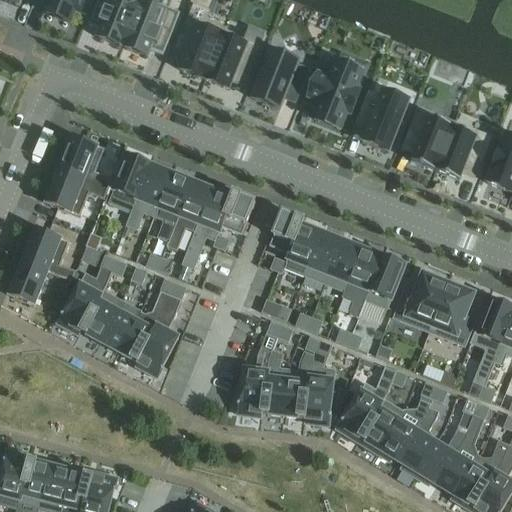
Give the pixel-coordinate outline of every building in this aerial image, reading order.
[(0,0),(20,9),(23,1),(27,3),(27,0),(0,0)] [(42,0),(41,5),(50,8),(47,14),(47,15),(54,18),(54,19),(55,19),(56,18),(63,21),(62,22),(64,22),(72,25),(72,24),(76,14),(82,16),(87,0),(42,0)] [(138,0),(102,0),(92,26),(103,30),(100,40),(100,41),(101,41),(121,49),(120,49),(121,49),(122,49),(123,48),(125,48),(143,2),(138,0)] [(143,2),(125,48),(127,49),(126,51),(127,51),(127,52),(127,51),(147,59),(147,60),(148,59),(148,60),(152,50),(163,54),(178,16),(143,2)] [(185,31),(173,61),(184,65),(182,73),(206,82),(225,34),(227,29),(207,22),(211,13),(195,6),(189,20),(200,24),(195,35),(185,31)] [(189,20),(185,31),(195,35),(200,24),(189,20)] [(225,34),(206,82),(230,92),(233,84),(244,89),(260,48),(225,34)] [(259,90),(254,102),(280,112),(287,93),(299,98),(309,72),(298,67),(299,64),(273,53),(266,72),(264,71),(264,70),(263,69),(255,89),(257,89),(259,90)] [(320,77),(310,100),(322,105),(315,121),(341,131),(348,115),(351,117),(360,94),(357,92),(363,76),(367,64),(342,54),(337,66),(326,61),(320,77)] [(370,94),(358,124),(370,129),(364,145),(390,155),(410,103),(384,93),(382,99),(370,94)] [(419,111),(404,150),(416,154),(412,164),(436,174),(455,126),(419,111)] [(455,126),(436,174),(460,183),(464,174),(476,178),(491,140),(455,126)] [(493,173),(488,186),(511,195),(511,139),(507,137),(502,150),(493,172),(493,173)] [(64,161),(59,173),(109,192),(111,186),(113,181),(105,178),(97,175),(101,164),(105,152),(77,141),(75,146),(73,152),(71,151),(69,151),(68,150),(64,161)] [(118,186),(110,206),(132,215),(151,168),(142,165),(144,161),(130,156),(126,167),(123,166),(116,185),(118,186)] [(132,215),(127,228),(137,232),(144,215),(155,219),(173,173),(159,167),(158,171),(151,168),(132,215)] [(55,184),(51,195),(52,196),(53,196),(55,197),(53,202),(51,208),(66,214),(81,220),(85,208),(90,197),(97,200),(105,203),(107,197),(109,192),(59,173),(55,184)] [(173,173),(155,219),(166,224),(159,241),(169,245),(170,245),(193,185),(186,182),(187,179),(173,173)] [(169,245),(167,250),(178,254),(186,232),(196,235),(196,236),(213,193),(193,185),(170,245),(169,245)] [(196,235),(183,267),(194,272),(207,240),(216,244),(218,239),(219,239),(223,230),(222,230),(233,201),(213,193),(196,236),(196,235)] [(233,201),(222,230),(223,230),(243,238),(256,205),(234,196),(233,201)] [(283,216),(270,249),(290,257),(291,257),(303,229),(305,224),(283,216)] [(287,266),(286,271),(306,279),(322,236),(303,229),(291,257),(290,257),(287,266)] [(32,243),(23,265),(48,275),(48,276),(73,285),(77,274),(62,268),(71,245),(41,233),(36,244),(33,243),(32,243)] [(322,236),(306,279),(326,287),(343,244),(322,236)] [(92,237),(87,249),(97,253),(102,242),(92,237)] [(216,244),(214,249),(226,254),(230,243),(219,239),(218,239),(216,244)] [(343,244),(326,287),(345,295),(346,295),(363,252),(343,244)] [(345,295),(343,300),(355,305),(350,318),(359,321),(367,303),(366,303),(383,260),(363,252),(346,295),(345,295)] [(152,258),(148,270),(158,274),(163,262),(152,258)] [(102,271),(101,272),(112,276),(117,264),(106,260),(102,271)] [(383,260),(366,303),(367,303),(388,312),(406,265),(392,260),(391,264),(383,260)] [(163,262),(158,274),(168,278),(173,266),(163,262)] [(276,262),(272,272),(283,276),(286,271),(287,266),(276,262)] [(117,264),(112,276),(122,280),(127,268),(117,264)] [(23,265),(14,288),(15,288),(16,288),(19,289),(16,295),(14,300),(35,309),(48,276),(48,275),(23,265)] [(188,284),(193,271),(184,268),(179,281),(188,284)] [(86,276),(59,327),(73,334),(75,331),(80,334),(82,334),(104,294),(107,289),(112,276),(101,272),(101,271),(97,282),(86,276)] [(137,272),(133,283),(142,287),(147,276),(137,272)] [(405,296),(395,321),(430,335),(449,287),(428,278),(428,279),(424,278),(418,293),(417,292),(417,294),(419,295),(417,298),(415,298),(415,299),(405,296)] [(166,283),(162,295),(172,299),(176,287),(166,283)] [(176,287),(172,299),(182,303),(187,291),(176,287)] [(449,287),(430,335),(465,349),(475,323),(466,320),(467,318),(465,317),(466,313),(468,314),(469,313),(467,312),(473,297),(470,296),(470,295),(449,287)] [(104,294),(82,334),(82,335),(83,335),(99,344),(101,345),(123,304),(104,294)] [(142,315),(120,355),(121,356),(137,365),(139,365),(140,364),(157,331),(159,327),(164,319),(172,299),(162,295),(161,294),(157,305),(153,315),(146,317),(142,315)] [(140,364),(139,365),(140,366),(144,368),(146,369),(145,371),(144,373),(157,380),(179,340),(168,335),(175,322),(183,303),(182,303),(172,299),(164,319),(159,327),(157,331),(140,364)] [(487,355),(470,397),(481,401),(485,390),(486,390),(495,366),(511,322),(511,311),(507,310),(509,306),(495,300),(487,320),(482,318),(471,346),(485,351),(488,352),(487,355)] [(123,304),(101,345),(102,346),(118,354),(120,355),(142,315),(123,304)] [(282,309),(277,321),(287,325),(292,313),(282,309)] [(302,317),(297,329),(308,333),(312,321),(302,317)] [(312,321),(308,333),(318,337),(322,326),(312,321)] [(511,322),(495,366),(503,369),(507,359),(511,360),(511,322)] [(273,325),(268,337),(278,341),(283,330),(273,325)] [(283,330),(278,341),(289,345),(293,334),(283,330)] [(342,333),(337,345),(348,349),(352,337),(342,333)] [(352,337),(348,349),(358,353),(363,341),(352,337)] [(311,341),(307,352),(317,356),(322,345),(311,341)] [(322,345),(317,356),(328,360),(332,349),(322,345)] [(381,348),(377,360),(388,365),(393,353),(381,348)] [(244,372),(239,417),(254,419),(255,415),(262,416),(269,365),(273,354),(272,354),(272,356),(262,352),(258,360),(257,374),(244,372)] [(290,374),(284,419),(306,422),(313,366),(317,356),(307,352),(301,366),(300,373),(300,375),(290,374)] [(269,365),(262,416),(284,419),(290,374),(279,372),(280,367),(284,358),(273,354),(269,365)] [(313,366),(306,422),(313,423),(313,427),(329,429),(334,383),(336,374),(323,372),(324,369),(328,360),(317,356),(313,366)] [(364,391),(338,432),(352,441),(354,437),(361,441),(384,402),(388,396),(392,386),(397,375),(386,371),(377,393),(366,387),(364,391)] [(447,374),(442,386),(453,391),(457,382),(453,381),(455,378),(447,374)] [(397,375),(392,386),(402,390),(407,379),(397,375)] [(427,387),(422,398),(433,402),(437,391),(427,387)] [(485,390),(481,401),(491,406),(496,394),(486,390),(485,390)] [(437,391),(433,402),(443,406),(448,395),(437,391)] [(384,402),(361,441),(362,442),(367,445),(365,449),(378,457),(404,414),(384,402)] [(404,414),(378,457),(390,464),(392,460),(399,464),(426,419),(429,411),(431,407),(421,403),(417,412),(405,413),(404,414)] [(469,403),(464,415),(473,418),(474,419),(479,407),(469,403)] [(479,407),(474,419),(475,419),(485,423),(489,412),(479,407)] [(426,419),(399,464),(405,468),(403,472),(414,478),(416,480),(417,478),(418,476),(437,445),(438,443),(437,443),(431,436),(430,434),(436,424),(439,415),(429,411),(426,419)] [(417,478),(416,480),(418,481),(429,487),(431,484),(436,487),(438,488),(465,443),(475,419),(474,419),(473,418),(468,432),(459,429),(455,437),(454,440),(447,451),(437,445),(418,476),(417,478)] [(465,443),(438,488),(439,489),(455,499),(453,502),(454,503),(480,459),(478,458),(475,448),(478,440),(485,423),(475,419),(465,443)] [(480,459),(454,503),(466,510),(468,507),(474,510),(475,511),(504,465),(510,448),(499,444),(493,459),(492,461),(488,461),(484,461),(480,459)] [(504,465),(475,511),(476,511),(500,511),(511,493),(511,484),(507,482),(511,473),(511,449),(510,448),(504,465)] [(0,475),(0,507),(16,511),(17,511),(19,508),(30,464),(23,462),(24,457),(9,453),(3,477),(0,475)] [(30,464),(19,508),(35,511),(40,511),(52,469),(30,464)] [(52,469),(40,511),(62,511),(72,474),(70,474),(71,470),(63,467),(60,467),(59,471),(52,469)] [(72,474),(62,511),(85,511),(92,484),(93,482),(93,479),(92,479),(74,475),(72,474)] [(109,511),(116,486),(117,482),(103,478),(102,478),(101,481),(95,480),(93,479),(93,482),(92,484),(85,511),(109,511)]
